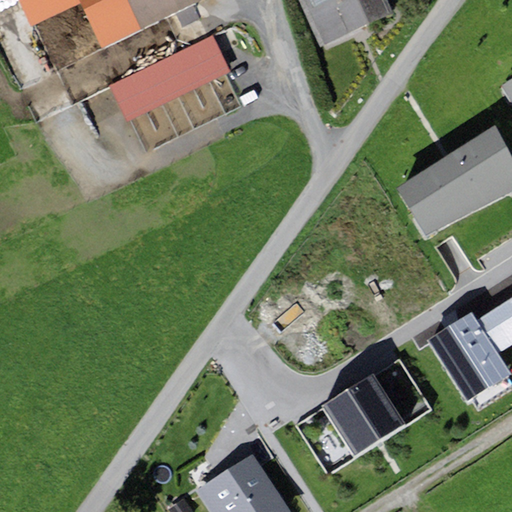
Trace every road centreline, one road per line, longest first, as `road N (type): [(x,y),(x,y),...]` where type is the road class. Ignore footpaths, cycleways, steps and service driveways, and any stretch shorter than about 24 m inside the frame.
road 1 (tertiary): [(218,327),(449,0)]
road 2 (residential): [(218,327),(293,405),(511,266)]
road 3 (tertiary): [(87,511),(218,327)]
